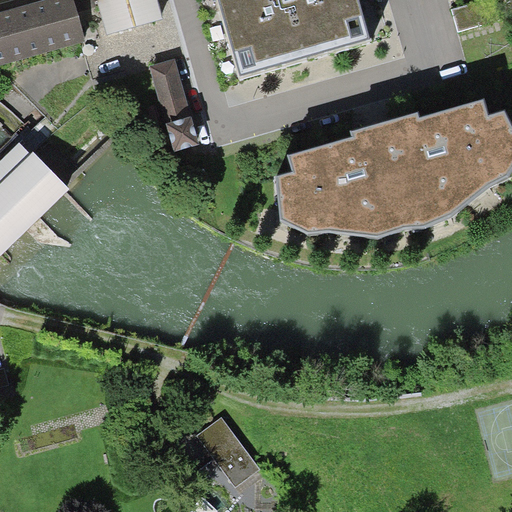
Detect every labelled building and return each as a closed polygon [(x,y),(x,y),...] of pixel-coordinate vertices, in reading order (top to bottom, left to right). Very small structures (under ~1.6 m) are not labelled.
[(71,0),(37,0),(0,11),(0,65),(84,41),(71,0)] [(157,0),(100,0),(110,31),(162,16),(157,0)] [(357,0),(199,0),(223,80),(236,76),(238,83),(371,46),(357,0)] [(479,0),(450,9),(457,32),(499,20),(493,0),(479,0)] [(175,62),(151,69),(175,154),(198,147),(175,62)] [(355,141),(290,159),(296,177),(278,179),(282,220),(309,236),(329,234),(378,240),(404,231),(425,229),(452,218),(490,187),(510,176),(511,172),(511,130),(504,115),(488,121),(483,104),(419,122),(417,117),(353,135),(355,141)] [(0,164),(0,261),(26,236),(68,193),(20,145),(0,164)] [(261,470),(222,419),(187,446),(204,468),(216,459),(238,488),(261,470)] [(175,448),(161,457),(182,489),(196,480),(175,448)] [(216,511),(204,499),(191,511),(216,511)]
